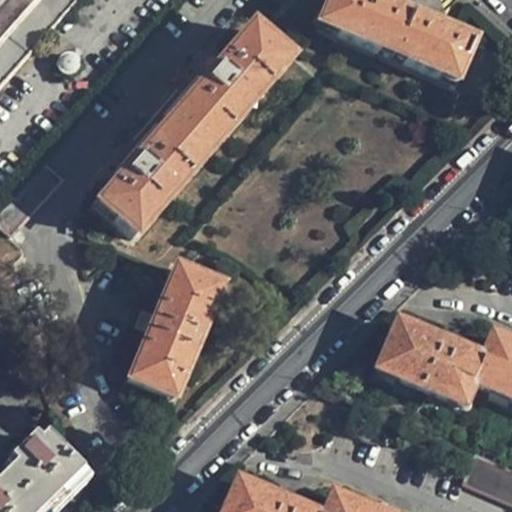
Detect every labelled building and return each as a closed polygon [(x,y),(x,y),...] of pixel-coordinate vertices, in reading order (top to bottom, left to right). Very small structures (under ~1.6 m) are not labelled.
[(0,0),(0,42),(37,0),(0,0)] [(471,47),(446,37),(449,30),(434,23),(431,30),(386,12),(390,4),(381,0),(372,0),(371,5),(359,0),(328,0),(315,30),(454,86),(471,47)] [(130,240),(286,67),(249,32),(93,208),(130,240)] [(0,228),(14,240),(64,184),(42,164),(0,211),(0,228)] [(172,404),(216,293),(171,276),(153,321),(145,317),(137,333),(146,337),(125,386),(172,404)] [(511,354),(494,346),(482,370),(456,359),(460,351),(444,344),(440,352),(397,333),(376,378),(463,417),(473,393),(511,410),(511,354)] [(0,511),(54,511),(60,507),(65,501),(75,491),(32,445),(23,455),(13,447),(6,454),(15,463),(0,477),(0,511)] [(508,511),(511,511),(511,479),(480,460),(463,486),(508,511)] [(354,511),(336,505),(332,511),(302,511),(286,505),(284,511),(238,493),(230,511),(354,511)]
